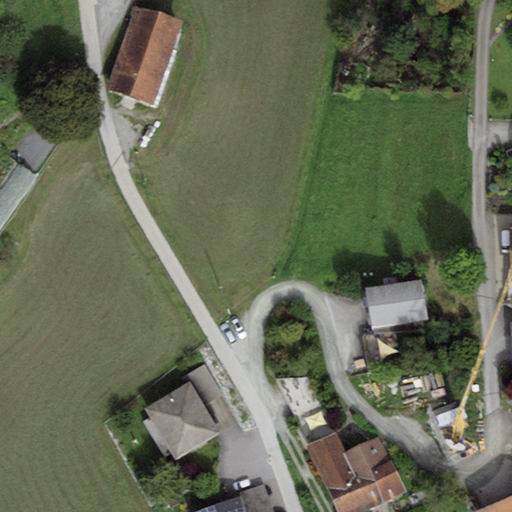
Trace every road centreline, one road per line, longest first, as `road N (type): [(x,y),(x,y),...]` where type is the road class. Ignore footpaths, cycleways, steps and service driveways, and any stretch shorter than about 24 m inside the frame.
road 1 (residential): [(86,0),(107,131),(138,207),(242,381),(298,511)]
road 2 (track): [(242,381),(286,439),(322,511)]
